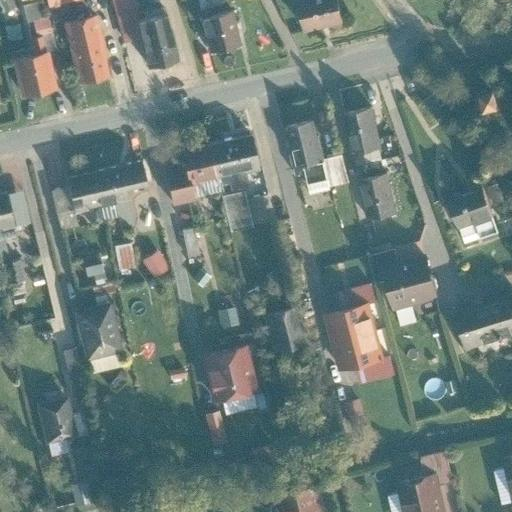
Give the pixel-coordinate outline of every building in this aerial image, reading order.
[(203,13),(199,0),(185,0),(190,16),(203,13)] [(342,0),(301,0),(308,30),(348,21),(342,0)] [(244,43),(235,7),(203,15),(211,50),(244,43)] [(182,58),(170,10),(139,18),(150,66),(182,58)] [(112,75),(98,13),(65,20),(79,82),(112,75)] [(55,86),(44,35),(33,37),(37,54),(16,59),(23,93),(55,86)] [(498,104),(494,89),(481,92),(485,107),(498,104)] [(445,112),(432,93),(425,98),(437,117),(445,112)] [(382,147),(372,105),(344,112),(354,153),(382,147)] [(323,159),(314,119),(285,126),(295,174),(305,172),(308,182),(327,178),(323,159)] [(258,169),(251,135),(208,144),(215,178),(225,175),(228,189),(248,184),(245,171),(258,169)] [(215,178),(208,144),(179,151),(183,167),(165,172),(172,204),(193,199),(190,183),(215,178)] [(341,155),(323,159),(327,178),(329,184),(347,180),(341,155)] [(96,171),(103,202),(117,199),(118,203),(130,200),(127,188),(149,184),(144,160),(96,171)] [(103,202),(96,171),(68,177),(75,208),(103,202)] [(397,210),(387,171),(359,178),(368,217),(397,210)] [(500,231),(483,183),(450,195),(466,242),(500,231)] [(8,190),(0,191),(0,227),(3,227),(4,236),(18,233),(8,190)] [(251,225),(242,190),(224,195),(232,230),(251,225)] [(158,247),(141,255),(150,275),(168,266),(158,247)] [(380,265),(397,260),(394,247),(369,255),(376,281),(384,279),(380,265)] [(438,296),(426,252),(397,260),(380,265),(384,279),(392,309),(438,296)] [(22,255),(7,258),(11,279),(7,280),(10,293),(29,289),(22,255)] [(85,263),(92,282),(107,277),(99,257),(85,263)] [(511,291),(453,309),(466,349),(511,335),(511,291)] [(220,318),(237,317),(235,293),(218,294),(220,318)] [(125,351),(112,300),(75,309),(88,360),(125,351)] [(341,309),(327,313),(334,340),(374,329),(367,302),(364,303),(341,309)] [(294,306),(262,314),(270,348),(303,340),(294,306)] [(374,329),(334,340),(341,367),(355,363),(378,357),(382,356),(374,329)] [(257,389),(246,344),(200,355),(210,400),(257,389)] [(79,434),(70,396),(38,404),(48,442),(79,434)] [(420,456),(425,475),(437,472),(440,484),(453,481),(445,450),(420,456)] [(511,453),(502,456),(511,502),(511,453)] [(446,511),(440,484),(437,472),(425,475),(396,482),(402,511),(446,511)] [(338,478),(319,482),(321,492),(340,488),(338,478)] [(269,495),(272,511),(321,511),(315,484),(269,495)]
